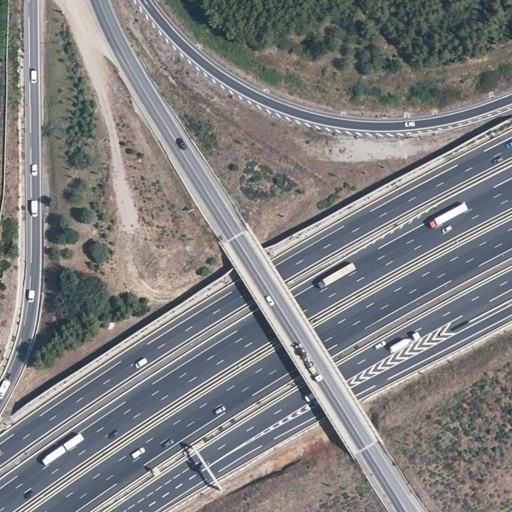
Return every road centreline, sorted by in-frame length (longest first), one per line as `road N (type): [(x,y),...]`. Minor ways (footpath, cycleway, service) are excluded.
road 1 (motorway): [(511,192),(225,354),(0,505)]
road 2 (primary): [(415,511),(234,227),(105,0)]
road 3 (primary): [(92,0),(401,511)]
road 4 (motorway): [(511,147),(244,293),(0,454)]
road 5 (motorway): [(53,511),(278,364),(511,234)]
road 6 (motorway): [(511,99),(432,123),(371,127),(317,119),(227,81),(144,0)]
road 7 (motorway): [(32,0),(34,265),(22,348),(0,398)]
road 8 (motorway): [(168,482),(511,280)]
road 9 (motorway): [(168,482),(511,309)]
